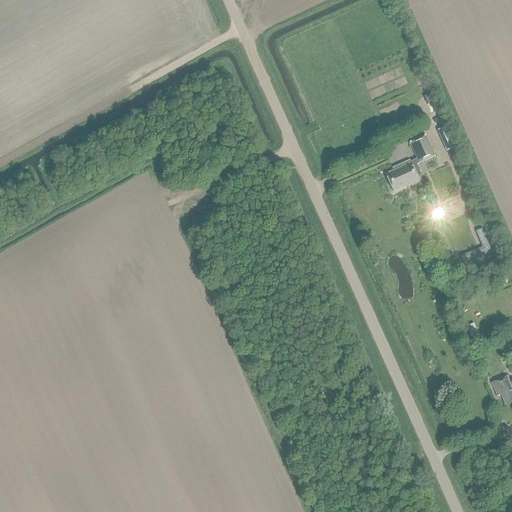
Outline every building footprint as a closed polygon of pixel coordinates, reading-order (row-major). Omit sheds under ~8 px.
[(431,92),(423,96),(427,104),(435,100),(431,92)] [(447,127),(438,130),(447,151),(456,147),(447,127)] [(433,157),(424,136),(409,143),(416,159),(409,162),(409,161),(397,166),(399,169),(385,175),(393,192),(417,181),(411,167),(433,157)] [(465,269),(490,259),(485,246),(460,256),(465,269)] [(473,324),(467,327),(472,339),(479,336),(473,324)] [(511,381),(508,383),(506,378),(491,385),(497,398),(501,396),(506,406),(511,402),(511,381)]
